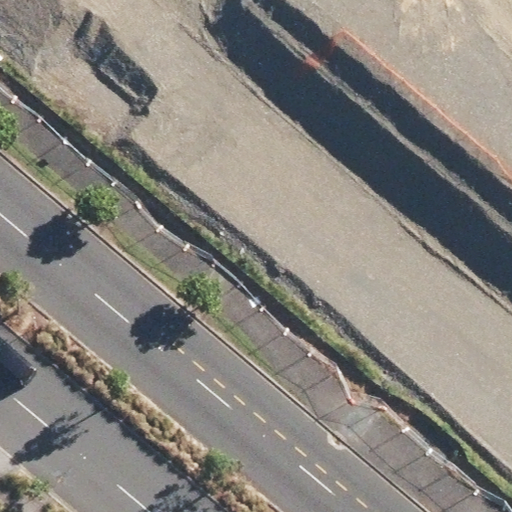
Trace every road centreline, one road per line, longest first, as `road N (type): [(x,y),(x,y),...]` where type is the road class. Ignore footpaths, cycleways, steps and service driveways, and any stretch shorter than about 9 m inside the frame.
road 1 (secondary): [(0,213),(354,511)]
road 2 (secondary): [(146,511),(0,389)]
